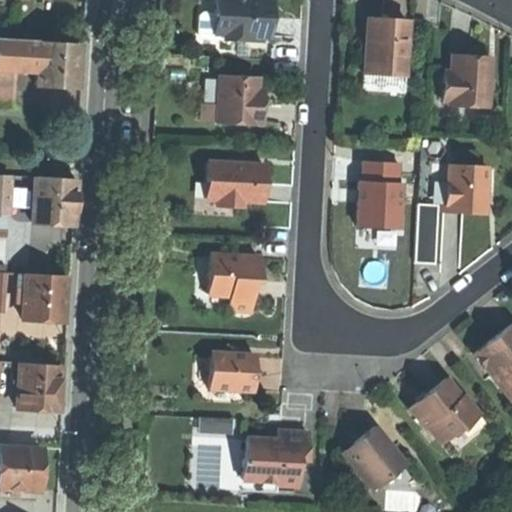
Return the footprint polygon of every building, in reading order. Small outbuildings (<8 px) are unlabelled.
[(234,40),(234,36),(229,35),(229,29),(224,29),(224,11),(218,11),(217,0),(202,0),(201,39),(234,40)] [(274,0),(217,0),(218,11),(224,11),(224,29),(229,29),(229,35),(234,36),(254,36),(254,29),(266,30),(274,30),(274,14),(274,0)] [(392,14),(373,13),(370,66),(408,69),(411,15),(392,14)] [(0,58),(41,60),(41,38),(0,36),(0,58)] [(80,39),(41,38),(41,60),(40,82),(78,83),(79,63),(80,39)] [(472,49),(457,48),(457,64),(450,64),(449,91),(455,91),(455,97),(492,99),(494,50),(472,49)] [(12,64),(0,63),(0,105),(11,105),(12,64)] [(407,86),(408,69),(370,66),(369,83),(407,86)] [(206,100),(222,100),(223,72),(207,72),(206,100)] [(261,72),(223,72),(222,100),(222,117),(266,117),(266,95),(260,95),(261,84),(261,72)] [(269,159),(212,157),(212,176),(218,176),(217,193),(224,194),(223,201),(248,202),(248,195),(268,195),(269,178),(269,159)] [(486,158),(453,157),(453,173),(450,173),(450,198),(469,198),(469,205),(480,206),(491,206),(491,171),(486,171),(486,158)] [(445,198),(446,161),(434,160),(432,197),(445,198)] [(358,161),(357,228),(404,229),(405,162),(358,161)] [(0,210),(13,211),(14,171),(0,171),(0,210)] [(80,174),(40,173),(40,188),(39,204),(38,218),(78,220),(79,198),(80,174)] [(31,204),(39,204),(40,188),(32,188),(31,204)] [(441,256),(442,205),(442,198),(421,198),(420,256),(441,256)] [(12,220),(0,220),(0,234),(12,235),(12,220)] [(266,252),(215,251),(214,289),(237,290),(237,304),(260,305),(260,275),(265,275),(265,265),(266,252)] [(68,271),(29,269),(28,315),(67,316),(67,295),(68,271)] [(213,304),(237,304),(237,290),(214,289),(213,304)] [(497,367),(511,385),(511,319),(499,330),(480,345),(493,361),(496,359),(500,364),(497,367)] [(262,348),(217,347),(216,384),(260,385),(261,366),(262,348)] [(63,360),(25,359),(24,405),(62,406),(62,383),(63,360)] [(434,387),(417,401),(433,420),(435,419),(448,435),(467,420),(468,422),(487,407),(470,386),(466,388),(453,371),(434,387)] [(234,431),(235,416),(200,416),(200,431),(234,431)] [(364,441),(353,450),(380,484),(399,470),(395,465),(408,454),(382,420),(368,432),(361,437),(364,441)] [(300,426),(285,426),(285,434),(254,433),(253,454),(249,454),(249,473),(278,474),(285,481),(304,482),(305,456),(315,456),(316,427),(300,426)] [(350,446),(353,450),(364,441),(361,437),(350,446)] [(45,446),(4,445),(3,478),(3,485),(16,485),(26,485),(44,485),(44,467),(45,446)] [(284,488),(285,481),(278,474),(249,473),(248,487),(284,488)]
